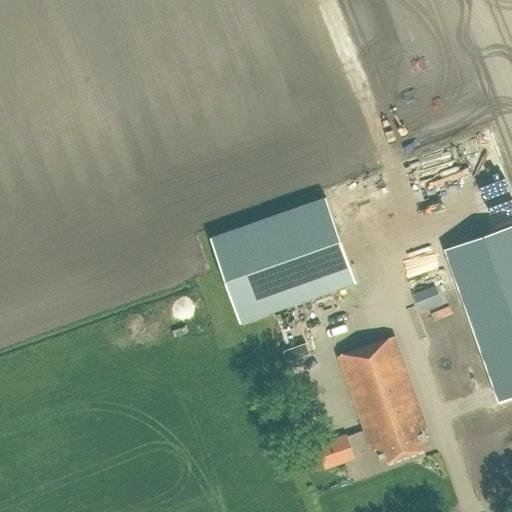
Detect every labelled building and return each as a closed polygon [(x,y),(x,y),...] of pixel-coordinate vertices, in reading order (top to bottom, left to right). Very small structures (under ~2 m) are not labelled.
[(493,185),(510,173),(495,151),(478,163),(493,185)] [(452,168),(442,175),(436,167),(423,176),(428,183),(421,188),(442,218),(473,196),(452,168)] [(360,227),(391,215),(382,189),(350,201),(360,227)] [(211,238),(240,323),(356,282),(326,197),(211,238)] [(511,397),(511,225),(444,250),(498,402),(511,397)] [(415,287),(447,281),(443,259),(411,264),(415,287)] [(436,284),(412,294),(420,312),(443,303),(436,284)] [(377,449),(382,464),(429,448),(422,428),(427,426),(395,336),(337,357),(371,451),(377,449)] [(328,463),(356,453),(348,433),(320,443),(328,463)]
